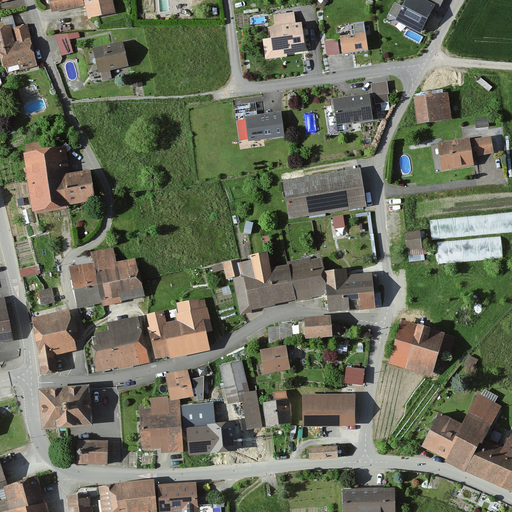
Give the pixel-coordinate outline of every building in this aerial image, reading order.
[(112,16),(108,0),(46,0),(49,15),(82,8),(84,21),(112,16)] [(396,17),(395,20),(420,33),(433,8),(435,4),(426,0),(405,0),(402,6),(395,2),(389,13),(396,17)] [(426,0),(435,4),(433,8),(438,10),(443,0),(426,0)] [(11,30),(16,29),(12,15),(2,17),(5,29),(10,28),(11,30)] [(293,26),(292,15),(271,17),(273,29),(265,29),(267,41),(260,41),(262,62),(284,60),(284,56),(303,54),(300,25),(293,26)] [(365,53),(362,36),(363,35),(362,25),(351,27),(353,36),(337,39),(340,57),(365,53)] [(38,68),(27,26),(16,29),(11,30),(10,28),(5,29),(0,30),(0,54),(6,76),(38,68)] [(76,36),(54,37),(59,58),(71,55),(68,43),(77,41),(76,36)] [(124,70),(119,44),(89,51),(95,75),(97,75),(99,82),(109,79),(108,74),(124,70)] [(141,88),(139,81),(129,83),(131,91),(141,88)] [(444,95),(411,99),(414,125),(447,121),(444,95)] [(330,102),(334,126),(369,122),(365,97),(330,102)] [(281,113),(245,118),(248,142),(284,137),(281,113)] [(28,149),(43,148),(42,140),(27,142),(28,149)] [(466,141),(436,146),(440,172),(471,167),(470,159),(490,156),(487,140),(466,143),(466,141)] [(64,150),(19,156),(27,217),(66,212),(65,209),(93,205),(88,171),(67,174),(64,150)] [(356,170),(279,183),(285,222),(363,209),(356,170)] [(432,235),(511,230),(511,211),(431,215),(432,235)] [(421,234),(420,224),(403,225),(403,234),(402,234),(404,253),(420,251),(418,234),(421,234)] [(439,238),(439,259),(503,257),(502,236),(439,238)] [(92,262),(70,267),(78,308),(143,295),(136,257),(117,261),(114,247),(90,252),(92,262)] [(230,268),(237,314),(326,298),(324,272),(323,262),(290,267),(291,272),(266,276),(263,258),(248,260),(249,265),(230,268)] [(22,276),(40,272),(38,263),(20,267),(22,276)] [(348,270),(324,272),(326,298),(328,312),(377,308),(374,275),(349,277),(348,270)] [(53,306),(49,291),(36,294),(39,309),(53,306)] [(170,358),(210,350),(206,332),(212,331),(206,299),(199,300),(199,298),(176,303),(178,313),(175,314),(177,320),(166,322),(164,310),(146,313),(155,359),(170,356),(170,358)] [(0,346),(10,345),(3,301),(0,301),(0,346)] [(68,312),(30,319),(41,373),(55,371),(52,355),(76,350),(68,312)] [(94,345),(91,345),(97,373),(149,362),(139,315),(107,323),(108,330),(94,333),(95,336),(92,337),(94,345)] [(330,320),(303,321),(304,343),(331,341),(330,320)] [(443,335),(399,321),(386,365),(430,378),(443,335)] [(291,322),(268,323),(269,338),(292,337),(291,322)] [(283,347),(257,352),(262,377),(287,372),(283,347)] [(466,358),(463,369),(473,372),(476,361),(466,358)] [(238,362),(216,367),(225,404),(247,399),(238,362)] [(364,371),(346,369),(344,384),(362,386),(364,371)] [(186,372),(162,376),(167,403),(191,399),(186,372)] [(91,388),(38,393),(41,433),(94,429),(91,388)] [(503,406),(478,394),(462,423),(439,412),(421,446),(446,459),(445,462),(511,491),(511,433),(511,434),(503,449),(485,440),(503,406)] [(352,396),(300,397),(300,429),(353,428),(352,396)] [(287,401),(259,404),(262,429),(290,425),(287,401)] [(179,404),(149,405),(149,412),(138,412),(139,453),(158,452),(158,457),(181,456),(179,404)] [(211,405),(180,407),(180,421),(212,419),(211,405)] [(202,428),(186,429),(187,446),(204,445),(205,455),(233,454),(231,423),(202,425),(202,428)] [(109,441),(76,440),(76,465),(109,466),(109,441)] [(338,446),(308,447),(309,461),(338,459),(338,446)] [(0,511),(45,511),(43,505),(42,506),(34,478),(3,487),(0,477),(0,511)] [(155,511),(152,483),(96,489),(99,511),(155,511)] [(195,511),(193,485),(155,488),(157,511),(195,511)] [(391,511),(391,490),(340,491),(340,511),(391,511)] [(88,511),(87,495),(65,498),(66,511),(88,511)]
